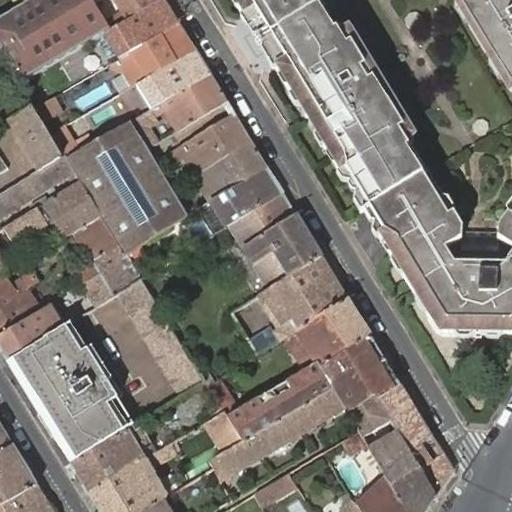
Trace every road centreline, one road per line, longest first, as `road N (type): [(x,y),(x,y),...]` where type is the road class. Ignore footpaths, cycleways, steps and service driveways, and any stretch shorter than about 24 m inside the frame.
road 1 (residential): [(489,484),(191,0)]
road 2 (residential): [(0,384),(80,511)]
